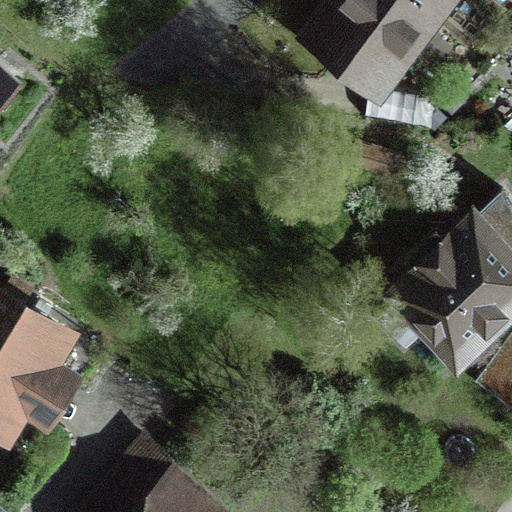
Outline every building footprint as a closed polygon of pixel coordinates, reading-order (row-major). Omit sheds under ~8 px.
[(341,59),(358,37),(390,62),(437,0),(330,0),(306,33),(341,59)] [(511,138),(511,115),(501,127),(511,138)] [(392,181),(400,158),(352,143),(345,166),(392,181)] [(511,240),(511,218),(495,190),(392,293),(394,294),(371,315),(400,344),(421,322),(452,353),(458,348),(459,349),(472,352),(483,342),(481,329),(480,327),(511,297),(511,298),(511,263),(501,252),(511,240)] [(0,294),(0,431),(1,431),(61,331),(0,294)] [(511,347),(479,394),(511,416),(511,347)] [(221,511),(224,509),(142,437),(75,511),(221,511)]
